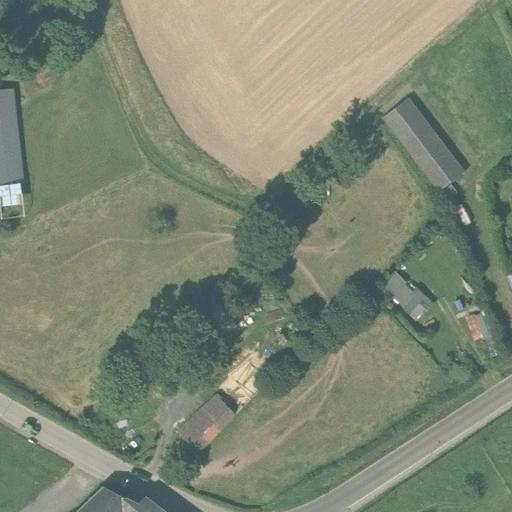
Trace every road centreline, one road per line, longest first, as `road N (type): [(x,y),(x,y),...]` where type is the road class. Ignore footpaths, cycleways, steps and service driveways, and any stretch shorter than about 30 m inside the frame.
road 1 (residential): [(301,511),(511,378)]
road 2 (residential): [(0,403),(207,511)]
